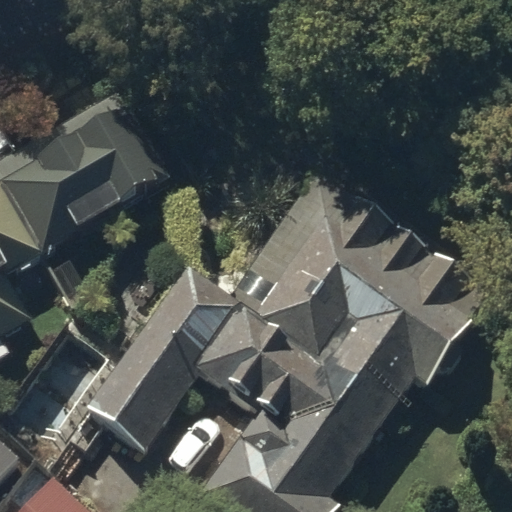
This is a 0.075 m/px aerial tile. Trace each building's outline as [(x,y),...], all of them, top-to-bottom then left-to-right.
[(2,176),(48,259),(169,193),(123,109),(2,176)] [(48,259),(2,176),(0,176),(0,363),(4,362),(0,354),(0,343),(30,327),(6,282),(48,259)] [(237,310),(195,280),(93,419),(109,431),(152,461),(207,385),(263,425),(206,503),(218,511),(335,511),(326,506),(417,381),(434,393),(494,310),(326,189),(237,310)] [(0,491),(19,468),(0,452),(0,491)] [(84,511),(58,487),(34,511),(84,511)]
